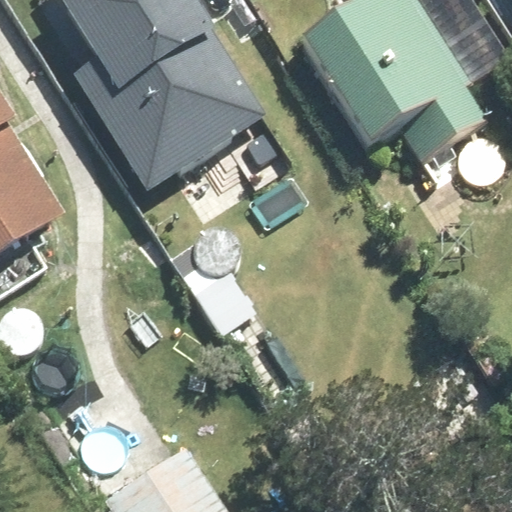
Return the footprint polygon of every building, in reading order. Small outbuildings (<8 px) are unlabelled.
[(67,21),(58,28),(95,85),(72,100),(146,215),(267,136),(182,6),(190,0),(53,0),(67,21)] [(409,0),(395,0),(375,14),(380,21),(351,40),(342,26),(298,54),(376,174),(406,155),(422,180),(489,139),(466,103),(474,97),(409,0)] [(366,0),(375,14),(395,0),(366,0)] [(0,277),(67,236),(11,147),(15,146),(0,121),(0,277)] [(327,214),(311,187),(261,217),(278,244),(327,214)] [(217,301),(200,312),(218,341),(235,329),(217,301)] [(474,369),(496,396),(511,383),(511,371),(496,352),(474,369)] [(117,511),(212,511),(184,469),(117,511)]
